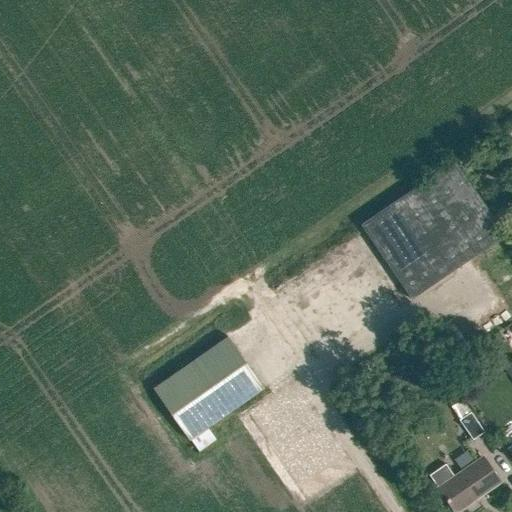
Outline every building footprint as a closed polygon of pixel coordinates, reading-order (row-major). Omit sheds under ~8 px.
[(455,161),(360,225),(411,299),(505,235),(455,161)] [(227,337),(152,389),(189,441),(190,440),(207,428),(263,389),(227,337)] [(421,349),(415,338),(408,343),(414,353),(421,349)] [(459,420),(469,413),(461,401),(451,407),(459,420)] [(458,421),(473,439),(474,441),(485,433),(470,411),(469,413),(459,420),(458,421)] [(207,428),(190,440),(198,451),(215,439),(207,428)] [(435,473),(443,484),(438,488),(453,511),(456,511),(476,498),(476,497),(484,491),(485,492),(499,482),(482,457),(453,478),(445,466),(435,473)]
